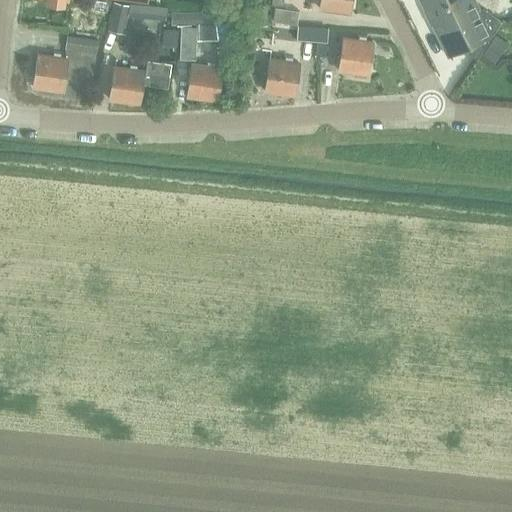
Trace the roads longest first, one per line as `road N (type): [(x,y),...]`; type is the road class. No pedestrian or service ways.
road 1 (residential): [(0,116),(119,128),(439,112)]
road 2 (residential): [(390,0),(439,112)]
